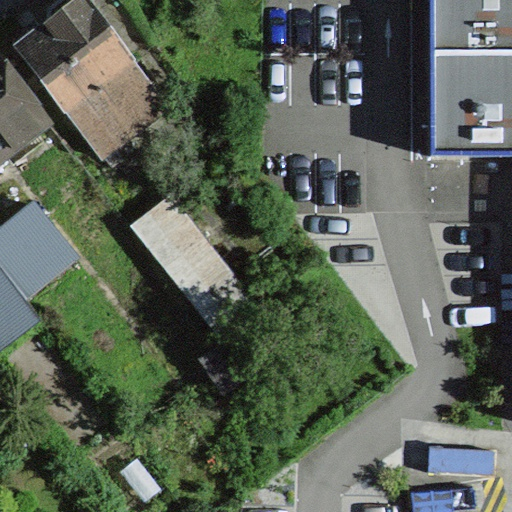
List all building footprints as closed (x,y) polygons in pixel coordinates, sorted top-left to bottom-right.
[(100,151),(162,104),(84,0),(80,0),(79,2),(77,0),(57,0),(48,7),(47,21),(50,24),(20,46),(100,151)] [(511,156),(511,0),(431,0),(431,157),(511,156)] [(0,57),(0,157),(48,121),(0,57)] [(167,199),(133,226),(147,244),(182,288),(218,260),(167,199)] [(33,203),(0,230),(0,266),(21,294),(73,254),(33,203)] [(214,332),(251,305),(218,260),(182,288),(214,332)] [(21,294),(0,266),(0,319),(25,300),(21,294)] [(0,348),(40,319),(25,300),(0,319),(0,348)] [(245,375),(223,343),(205,355),(228,388),(245,375)]
